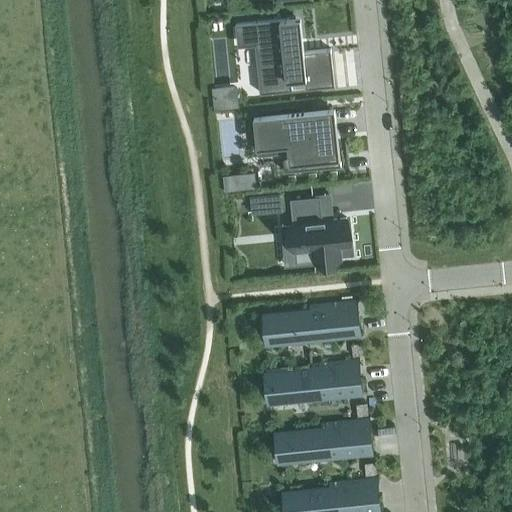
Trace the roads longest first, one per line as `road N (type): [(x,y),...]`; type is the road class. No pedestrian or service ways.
road 1 (residential): [(392,284),(361,0)]
road 2 (residential): [(415,511),(392,284)]
road 3 (residential): [(392,284),(511,271)]
